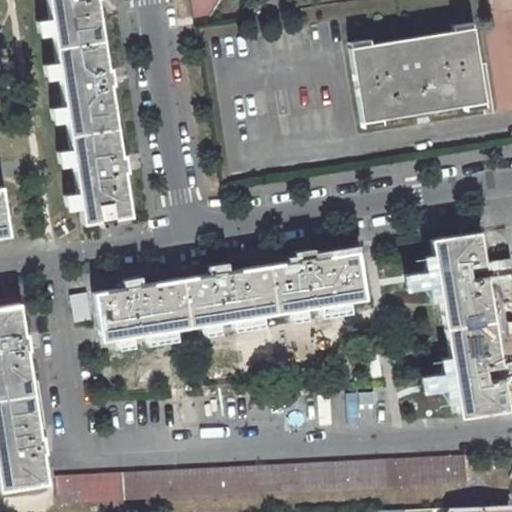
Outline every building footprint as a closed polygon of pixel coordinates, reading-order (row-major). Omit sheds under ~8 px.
[(46,0),(82,223),(98,220),(129,215),(122,171),(125,171),(122,155),(120,155),(109,84),(111,84),(109,68),(106,69),(95,0),(46,0)] [(360,122),(484,102),(472,27),(348,48),(360,122)] [(430,239),(459,417),(507,409),(502,379),(504,379),(502,363),(499,363),(485,277),(488,277),(484,261),(482,261),(477,232),(430,239)] [(100,340),(362,298),(355,251),(311,258),(311,255),(295,258),(296,260),(225,271),(224,269),(208,271),(209,274),(138,285),(137,283),(121,285),(122,288),(92,292),(100,340)] [(0,489),(46,482),(41,452),(43,452),(41,436),(39,436),(25,350),(27,350),(25,334),(23,334),(18,304),(0,307),(0,489)] [(54,475),(55,502),(465,481),(464,454),(54,475)] [(490,488),(491,505),(508,505),(508,487),(490,488)]
